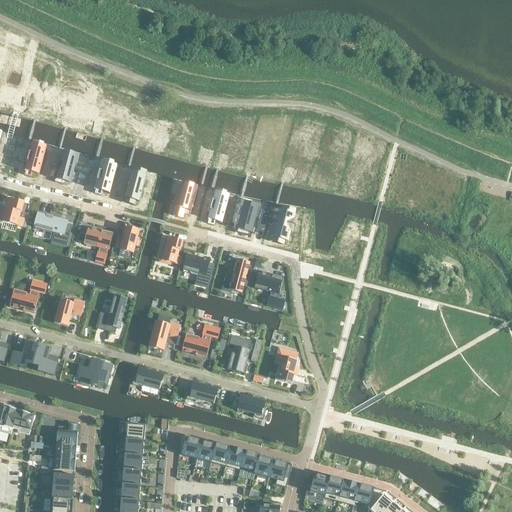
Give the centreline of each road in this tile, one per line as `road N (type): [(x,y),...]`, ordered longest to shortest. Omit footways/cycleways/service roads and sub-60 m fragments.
road 1 (residential): [(0,323),(319,408)]
road 2 (residential): [(319,408),(322,384),(294,264),(188,230)]
road 3 (residential): [(167,511),(178,431),(304,463)]
road 4 (residential): [(304,463),(390,486),(423,511)]
road 5 (residential): [(121,212),(0,182)]
